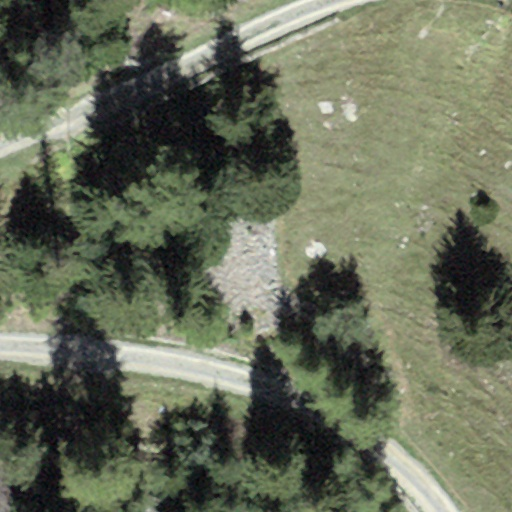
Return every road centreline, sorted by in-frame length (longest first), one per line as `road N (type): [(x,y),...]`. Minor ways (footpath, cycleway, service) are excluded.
road 1 (unclassified): [(421,511),(370,449),(215,375),(53,351),(0,353)]
road 2 (unclassified): [(0,144),(148,92),(345,0)]
